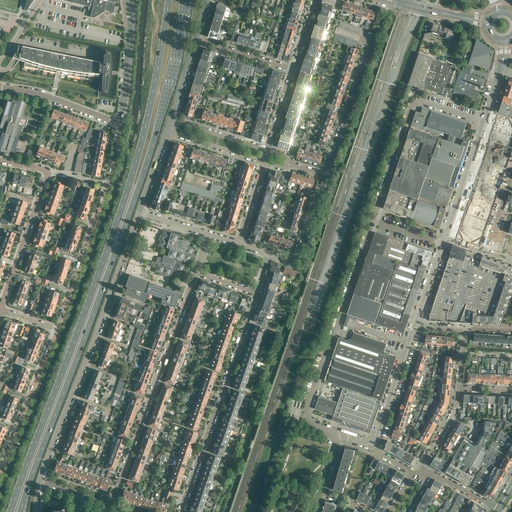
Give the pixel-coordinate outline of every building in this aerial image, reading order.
[(26,0),(24,10),(26,11),(33,0),(26,0)] [(60,0),(89,7),(91,10),(92,10),(90,17),(94,18),(104,12),(104,11),(113,13),(115,4),(114,4),(114,2),(115,2),(115,0),(60,0)] [(295,1),(294,7),(302,10),(303,9),(304,7),(303,7),(304,4),(295,1)] [(347,3),(344,2),(342,10),(345,11),(350,13),(353,5),(347,3)] [(321,8),(321,9),(333,12),(334,7),(328,6),(323,4),(322,6),(321,8)] [(353,5),(350,13),(356,15),(359,7),(353,5)] [(293,9),(292,13),(301,15),(302,13),(302,12),(302,10),(294,7),(291,6),(291,8),(293,9)] [(359,7),(356,15),(362,16),(364,8),(359,7)] [(216,13),(215,14),(224,16),(226,11),(217,8),(216,11),(215,11),(215,12),(216,13)] [(364,8),(362,16),(368,18),(370,10),(364,8)] [(320,14),(319,14),(331,18),(333,12),(321,9),(320,12),(319,14),(320,14)] [(370,10),(368,18),(372,20),(372,19),(374,19),(376,12),(370,10)] [(292,13),(290,18),(299,21),(300,21),(300,19),(300,18),(301,15),(292,13)] [(214,17),(213,20),(222,22),(224,16),(215,14),(214,15),(214,16),(214,17)] [(318,20),(329,23),(331,18),(319,14),(319,17),(318,17),(317,19),(318,20)] [(288,18),(286,23),(297,27),(297,26),(298,26),(298,25),(298,24),(299,21),(290,18),(288,18)] [(222,22),(213,20),(212,22),(213,23),(212,25),(225,30),(226,30),(226,27),(221,26),(222,22)] [(316,26),(327,29),(329,23),(318,20),(317,23),(316,23),(316,25),(316,26)] [(234,32),(233,38),(232,41),(234,42),(234,43),(236,43),(237,43),(238,43),(240,34),(237,33),(237,31),(239,23),(237,22),(237,24),(235,30),(234,32)] [(286,23),(284,29),(286,30),(295,32),(296,30),(297,30),(297,28),(297,27),(286,23)] [(425,34),(422,41),(432,39),(431,37),(433,32),(438,33),(439,31),(447,33),(445,38),(452,40),(453,36),(454,36),(456,31),(455,31),(455,30),(453,29),(454,29),(450,28),(449,28),(449,29),(434,23),(430,33),(425,34)] [(210,30),(210,31),(219,34),(221,34),(222,31),(225,31),(225,30),(212,25),(211,28),(210,28),(210,30)] [(314,31),(314,32),(325,35),(327,29),(316,26),(315,29),(314,29),(314,31)] [(240,34),(238,43),(238,44),(240,44),(241,44),(243,45),(247,31),(248,30),(245,29),(244,35),(240,34)] [(286,30),(285,35),(294,38),(294,36),(295,35),(295,34),(295,33),(295,32),(286,30)] [(209,34),(208,37),(217,40),(222,41),(222,39),(218,38),(219,34),(210,31),(209,31),(209,33),(209,34)] [(247,31),(243,45),(246,46),(248,47),(248,46),(249,47),(252,38),(248,36),(249,32),(247,31)] [(313,35),(312,37),(324,41),(325,35),(314,32),(313,33),(313,34),(313,35)] [(252,38),(249,47),(250,47),(250,48),(251,48),(252,48),(255,48),(259,35),(256,34),(255,37),(256,37),(256,39),(252,38)] [(259,34),(259,35),(255,48),(257,49),(258,50),(259,51),(260,50),(263,41),(260,40),(261,35),(259,34)] [(285,35),(283,41),(292,44),(293,41),(294,40),(293,39),(294,38),(285,35)] [(263,41),(260,50),(261,50),(261,51),(263,52),(264,51),(266,52),(268,45),(269,43),(271,37),(269,37),(267,42),(263,41)] [(311,41),(311,43),(319,46),(322,46),(324,41),(312,37),(312,38),(311,41)] [(453,93),(466,97),(468,98),(476,101),(479,94),(479,91),(475,90),(476,85),(481,87),(483,88),(484,87),(481,86),(484,79),(471,75),(471,74),(469,74),(472,66),(473,66),(474,65),(487,69),(491,57),(494,50),(479,41),(480,38),(472,37),(469,47),(466,55),(465,55),(464,57),(465,57),(464,61),(465,62),(462,72),(460,71),(455,85),(453,93)] [(277,46),(281,47),(290,50),(291,47),(292,45),(291,45),(292,44),(283,41),(282,45),(277,44),(277,46)] [(309,46),(309,49),(320,52),(322,46),(319,46),(311,43),(310,44),(309,44),(309,46)] [(14,51),(15,54),(12,58),(24,62),(23,66),(56,73),(55,75),(61,76),(62,74),(94,81),(94,77),(98,77),(98,75),(98,74),(102,75),(103,64),(99,63),(99,62),(65,55),(63,54),(63,55),(60,54),(47,52),(44,51),(37,50),(28,48),(27,48),(27,47),(24,46),(24,47),(18,46),(17,51),(14,51)] [(290,50),(281,47),(279,53),(288,55),(289,53),(290,53),(290,51),(290,50)] [(351,48),(349,53),(357,56),(359,50),(351,47),(351,48)] [(203,54),(212,57),(213,54),(215,54),(216,54),(217,52),(205,48),(204,51),(203,51),(203,53),(203,54)] [(308,52),(307,54),(318,58),(320,52),(309,49),(308,50),(307,52),(308,52)] [(110,52),(104,53),(103,64),(102,75),(101,92),(107,93),(106,94),(107,94),(108,90),(110,83),(111,75),(111,71),(111,62),(110,56),(110,51),(109,52),(110,52)] [(272,55),(272,57),(277,58),(286,61),(287,59),(288,58),(288,57),(288,56),(288,55),(279,53),(278,56),(276,55),(272,55)] [(349,53),(347,58),(355,61),(357,56),(349,53)] [(419,53),(409,84),(422,89),(423,87),(442,94),(441,95),(446,97),(456,66),(452,64),(451,66),(432,59),(433,58),(419,53)] [(202,57),(201,60),(210,63),(212,57),(203,54),(203,55),(202,55),(201,57),(202,57)] [(306,58),(305,60),(316,64),(318,58),(307,54),(307,55),(306,55),(305,58),(306,58)] [(342,63),(345,64),(353,67),(355,61),(347,58),(344,57),(342,63)] [(226,58),(223,67),(229,69),(232,60),(231,59),(230,59),(229,59),(226,58)] [(200,65),(199,66),(208,68),(210,63),(201,60),(200,62),(199,63),(199,64),(200,65)] [(232,60),(229,69),(235,71),(238,62),(235,61),(235,60),(233,60),(232,60)] [(304,63),(303,66),(315,69),(316,64),(305,60),(305,61),(304,61),(304,63)] [(238,62),(235,71),(241,73),(243,64),(243,63),(241,62),(240,63),(238,62)] [(243,64),(241,73),(239,77),(241,78),(242,73),(246,74),(249,66),(248,65),(247,64),(246,65),(243,64)] [(345,64),(343,70),(351,73),(353,67),(345,64)] [(249,66),(246,74),(252,76),(254,70),(255,68),(252,67),(252,66),(250,65),(250,66),(249,66)] [(255,71),(260,72),(265,74),(267,68),(264,67),(262,67),(257,65),(255,71)] [(198,69),(198,72),(206,74),(212,76),(213,73),(207,72),(208,68),(199,66),(198,67),(198,68),(198,69)] [(303,69),(302,71),(313,75),(315,69),(303,66),(303,67),(302,67),(302,68),(303,69)] [(271,71),(270,75),(281,79),(281,78),(282,78),(282,76),(282,75),(283,73),(272,69),(271,71)] [(339,72),(338,75),(349,78),(351,73),(343,70),(342,73),(339,72)] [(300,77),(311,81),(313,75),(302,71),(301,74),(300,74),(299,76),(300,77)] [(197,75),(196,77),(210,82),(211,79),(205,77),(206,74),(198,72),(197,72),(196,72),(196,74),(197,75)] [(270,75),(268,81),(279,84),(280,81),(281,79),(270,75)] [(338,75),(336,80),(347,84),(349,78),(338,75)] [(194,82),(194,83),(203,86),(204,82),(209,84),(210,82),(196,77),(195,80),(194,80),(194,82)] [(298,83),(309,86),(311,81),(300,77),(299,80),(298,80),(298,82),(298,83)] [(268,81),(266,87),(277,90),(278,89),(279,88),(278,87),(279,84),(268,81)] [(334,86),(345,90),(347,84),(339,81),(338,84),(335,83),(334,86)] [(193,86),(191,92),(200,94),(201,94),(202,94),(204,86),(203,86),(194,83),(194,84),(193,84),(193,86)] [(296,88),(296,89),(307,92),(309,86),(298,83),(297,85),(296,88)] [(334,86),(332,91),(343,95),(345,90),(334,86)] [(266,87),(264,92),(275,96),(275,95),(276,95),(277,93),(276,93),(277,90),(266,87)] [(295,94),(294,94),(306,98),(307,92),(296,89),(295,91),(295,92),(294,93),(295,94)] [(190,97),(190,98),(199,100),(201,94),(200,94),(191,92),(191,91),(189,97),(190,97)] [(332,91),(331,94),(330,97),(333,98),(341,101),(343,95),(332,91)] [(264,92),(263,98),(273,102),(274,101),(275,99),(274,98),(275,96),(264,92)] [(293,100),(304,104),(306,98),(294,94),(294,97),(293,97),(292,99),(293,100)] [(229,95),(228,98),(227,100),(244,104),(244,102),(245,99),(235,96),(235,97),(229,95)] [(511,98),(504,96),(502,103),(508,105),(510,106),(511,106),(511,105),(511,98)] [(188,103),(197,106),(199,100),(190,98),(189,100),(188,100),(187,102),(188,103)] [(263,98),(261,104),(272,107),(273,107),(273,105),(273,104),(273,102),(263,98)] [(328,103),(327,106),(335,108),(336,106),(339,107),(341,101),(333,98),(331,104),(328,103)] [(14,153),(20,134),(21,130),(22,131),(23,127),(25,127),(27,120),(20,117),(25,102),(18,100),(17,101),(12,99),(11,102),(8,101),(1,124),(0,123),(0,136),(1,136),(0,139),(0,152),(4,153),(3,155),(8,156),(9,154),(10,151),(14,153)] [(291,106),(302,109),(304,104),(293,100),(292,103),(291,103),(291,105),(291,106)] [(186,108),(186,109),(195,112),(196,112),(197,106),(188,103),(187,105),(186,105),(186,108)] [(502,103),(499,113),(500,113),(507,115),(511,117),(511,105),(511,106),(510,106),(508,105),(502,103)] [(261,104),(259,110),(270,113),(271,111),(272,110),(272,109),(272,108),(272,107),(261,104)] [(289,111),(300,115),(302,109),(291,106),(290,109),(289,109),(289,111)] [(335,108),(327,106),(326,108),(329,110),(327,115),(335,118),(337,112),(334,111),(335,108)] [(416,111),(411,125),(424,130),(439,135),(440,132),(450,135),(447,141),(453,143),(462,146),(464,140),(464,138),(462,137),(461,137),(466,123),(432,112),(431,111),(423,108),(421,113),(416,111)] [(195,112),(186,109),(184,115),(189,116),(189,117),(192,118),(193,116),(195,112)] [(50,119),(51,118),(57,120),(60,112),(54,110),(52,113),(50,112),(47,118),(50,119)] [(202,119),(213,123),(216,114),(213,113),(213,112),(208,110),(208,111),(205,110),(202,119)] [(259,110),(257,115),(268,119),(269,116),(269,117),(270,114),(270,113),(259,110)] [(287,117),(298,121),(300,121),(300,119),(299,119),(300,115),(289,111),(289,112),(288,113),(287,114),(288,115),(287,117)] [(60,112),(57,120),(62,123),(66,114),(60,112)] [(461,223),(456,239),(464,241),(462,248),(465,250),(468,243),(480,247),(485,231),(487,226),(487,225),(488,224),(511,152),(511,117),(507,115),(500,113),(499,113),(489,141),(490,141),(469,201),(461,223)] [(66,114),(62,123),(68,125),(71,116),(66,114)] [(216,114),(213,123),(224,126),(227,117),(224,116),(224,115),(219,114),(219,115),(216,114)] [(227,117),(224,126),(235,130),(238,119),(239,117),(231,114),(230,118),(227,117)] [(257,115),(255,121),(266,125),(267,122),(268,122),(269,120),(268,120),(268,119),(257,115)] [(327,115),(325,121),(333,123),(335,118),(327,115)] [(71,116),(68,125),(74,127),(77,119),(71,116)] [(286,121),(285,123),(297,127),(298,121),(287,117),(287,118),(286,119),(286,120),(286,121)] [(77,119),(74,127),(80,129),(83,121),(77,119)] [(238,119),(235,130),(241,132),(242,130),(243,127),(244,127),(245,124),(246,122),(238,119)] [(83,121),(80,129),(86,131),(89,123),(83,121)] [(255,121),(254,127),(265,130),(265,128),(266,128),(267,126),(266,125),(255,121)] [(325,121),(323,127),(331,129),(333,123),(325,121)] [(284,126),(284,129),(295,132),(297,127),(285,123),(285,124),(284,124),(284,126)] [(254,127),(252,132),(263,136),(264,134),(265,131),(264,131),(265,130),(254,127)] [(323,127),(322,132),(329,135),(331,129),(323,127)] [(410,128),(407,138),(435,147),(438,137),(414,129),(410,128)] [(283,132),(282,134),(293,138),(295,132),(284,129),(283,130),(282,132),(283,132)] [(251,137),(250,138),(261,142),(262,140),(263,139),(263,138),(263,137),(263,136),(252,132),(250,137),(251,137)] [(322,132),(320,138),(327,141),(329,135),(322,132)] [(281,138),(280,140),(291,144),(293,138),(282,134),(282,135),(281,135),(281,138)] [(327,141),(320,138),(318,144),(320,144),(325,146),(327,141)] [(404,147),(401,157),(426,165),(428,166),(435,147),(407,138),(404,147)] [(429,166),(425,177),(448,185),(449,185),(454,187),(460,167),(466,147),(467,148),(470,140),(464,138),(464,140),(462,146),(453,143),(447,141),(444,139),(439,138),(432,158),(429,166)] [(279,144),(278,147),(289,151),(291,144),(280,140),(280,141),(279,141),(279,143),(279,144)] [(173,148),(172,149),(182,153),(184,148),(183,147),(183,148),(182,148),(183,146),(180,145),(181,144),(178,143),(177,144),(175,143),(174,146),(173,146),(173,148)] [(30,146),(26,157),(30,159),(34,147),(30,146)] [(40,146),(37,155),(43,157),(46,148),(40,146)] [(46,148),(43,157),(48,160),(52,151),(46,148)] [(299,148),(297,156),(303,158),(305,150),(299,148)] [(306,148),(305,150),(303,158),(309,160),(311,152),(308,151),(309,149),(306,148)] [(171,154),(170,155),(180,158),(182,153),(172,149),(172,151),(171,151),(170,154),(171,154)] [(192,149),(190,157),(195,159),(195,160),(201,162),(202,161),(207,163),(210,155),(206,153),(205,154),(204,154),(204,152),(199,151),(192,149)] [(311,152),(309,160),(314,162),(317,151),(315,150),(314,153),(311,152)] [(52,151),(48,160),(54,162),(57,153),(52,151)] [(317,151),(314,162),(320,164),(322,156),(319,155),(320,152),(317,151)] [(57,153),(54,162),(60,164),(61,162),(64,163),(66,156),(60,154),(57,152),(57,153)] [(169,160),(168,161),(178,164),(180,158),(170,155),(170,157),(169,157),(168,160),(169,160)] [(210,155),(207,163),(212,164),(212,165),(219,167),(219,166),(224,168),(227,160),(223,159),(221,159),(222,158),(215,156),(215,157),(213,156),(210,155)] [(399,162),(397,167),(405,170),(404,173),(404,174),(424,180),(425,180),(425,177),(429,166),(428,166),(426,165),(401,157),(399,162)] [(167,166),(166,167),(176,170),(177,170),(178,170),(180,164),(178,164),(168,161),(168,163),(167,163),(166,165),(167,166)] [(239,164),(238,166),(243,168),(252,171),(253,168),(254,168),(254,166),(254,165),(245,162),(244,164),(244,165),(239,164)] [(238,166),(234,165),(233,167),(240,169),(239,173),(250,176),(251,176),(252,173),(251,173),(252,171),(243,168),(238,166)] [(165,171),(165,172),(174,175),(175,172),(177,172),(177,170),(176,170),(166,167),(166,169),(165,168),(164,171),(165,171)] [(397,167),(394,176),(423,185),(424,180),(404,174),(404,173),(405,170),(397,167)] [(270,170),(269,175),(279,178),(280,176),(278,175),(279,173),(270,170)] [(163,177),(163,178),(172,181),(174,182),(176,176),(174,175),(165,172),(164,174),(163,174),(162,177),(163,177)] [(250,176),(239,173),(238,177),(240,178),(239,180),(248,182),(249,180),(250,180),(250,177),(250,176)] [(291,173),(289,181),(288,185),(294,187),(294,184),(295,184),(297,175),(291,173)] [(11,182),(12,183),(12,184),(16,184),(16,187),(17,188),(18,188),(19,185),(21,176),(14,175),(14,177),(12,177),(11,182)] [(269,175),(267,180),(277,183),(279,178),(269,175)] [(297,175),(295,184),(297,185),(297,184),(300,185),(303,177),(297,175)] [(394,176),(390,190),(399,193),(418,200),(419,197),(423,185),(394,176)] [(26,177),(25,186),(30,187),(30,186),(31,186),(32,181),(33,182),(33,179),(33,178),(26,177)] [(303,177),(300,185),(300,187),(305,189),(306,187),(308,179),(303,177)] [(163,178),(161,184),(170,187),(170,186),(172,181),(163,178)] [(308,179),(306,187),(307,188),(307,187),(308,188),(308,187),(311,188),(314,180),(308,179)] [(239,180),(238,185),(246,188),(246,187),(247,187),(248,185),(247,185),(248,182),(239,180)] [(268,181),(266,185),(276,188),(277,183),(267,180),(268,181)] [(419,197),(418,200),(422,201),(440,207),(445,209),(446,206),(447,206),(453,190),(447,188),(445,187),(440,185),(425,180),(424,180),(423,185),(419,197)] [(54,185),(53,188),(62,192),(63,188),(64,189),(65,187),(65,186),(60,184),(61,183),(56,181),(56,183),(55,183),(54,185)] [(85,188),(84,191),(83,193),(92,196),(94,190),(94,189),(91,188),(90,189),(91,184),(82,183),(81,187),(85,188)] [(210,191),(216,193),(217,191),(218,187),(218,186),(212,184),(210,191)] [(238,185),(236,191),(244,194),(245,191),(246,191),(247,189),(246,188),(238,185)] [(52,192),(51,194),(60,197),(62,192),(53,188),(51,191),(52,192)] [(230,195),(234,196),(243,199),(244,199),(244,197),(244,196),(244,194),(236,191),(232,190),(230,195)] [(388,193),(383,209),(393,212),(411,218),(412,218),(414,211),(418,200),(399,193),(390,190),(389,190),(390,190),(389,194),(388,193)] [(80,194),(83,195),(82,199),(91,202),(92,201),(93,200),(92,199),(93,196),(92,196),(83,193),(80,192),(81,192),(80,194)] [(50,196),(48,200),(58,203),(60,197),(51,194),(51,196),(50,196)] [(296,201),(297,201),(305,204),(307,198),(306,197),(302,196),(300,196),(299,195),(298,198),(297,198),(296,201)] [(234,196),(232,202),(241,205),(242,203),(242,202),(243,201),(242,200),(243,199),(234,196)] [(168,197),(167,199),(164,210),(169,211),(172,202),(174,198),(168,197)] [(18,200),(16,205),(25,208),(27,202),(19,199),(18,200)] [(82,199),(80,204),(89,208),(90,205),(91,205),(91,203),(91,202),(82,199)] [(47,205),(56,208),(58,203),(48,200),(47,203),(48,203),(47,205)] [(183,205),(180,214),(185,216),(188,207),(190,200),(188,200),(186,206),(183,205)] [(262,200),(260,205),(270,208),(271,203),(262,200)] [(414,211),(412,218),(434,226),(440,228),(446,209),(445,209),(440,207),(422,201),(418,200),(414,211)] [(294,206),(296,207),(303,209),(305,204),(297,201),(296,204),(295,203),(294,206)] [(172,202),(169,211),(172,212),(175,213),(178,203),(172,202)] [(230,208),(239,211),(239,210),(240,210),(241,208),(240,208),(241,205),(232,202),(230,208)] [(178,203),(175,213),(180,214),(183,205),(178,203)] [(78,210),(77,210),(87,213),(87,214),(88,211),(89,211),(89,209),(89,208),(80,204),(78,210)] [(16,205),(14,210),(23,213),(25,208),(16,205)] [(56,208),(47,205),(46,205),(45,209),(46,209),(45,213),(49,214),(49,213),(57,215),(58,211),(55,210),(56,208)] [(188,207),(185,216),(191,218),(194,209),(188,207)] [(226,213),(229,214),(237,216),(238,214),(239,214),(239,212),(239,211),(230,208),(228,207),(227,211),(226,213)] [(293,212),(294,212),(301,215),(303,209),(296,207),(294,210),(292,210),(292,212),(293,212)] [(194,209),(191,218),(196,220),(199,210),(194,209)] [(14,210),(12,216),(21,219),(23,213),(14,210)] [(77,210),(76,214),(76,216),(80,218),(80,219),(83,220),(84,219),(85,217),(86,217),(87,213),(77,210)] [(199,210),(196,220),(202,221),(205,212),(199,210)] [(291,218),(292,218),(300,220),(301,215),(294,212),(293,212),(291,211),(290,217),(291,218)] [(205,212),(202,221),(204,222),(204,223),(207,224),(210,214),(205,212)] [(210,214),(207,224),(212,225),(216,216),(210,214)] [(229,214),(227,219),(235,222),(236,222),(237,220),(236,219),(237,216),(229,214)] [(19,225),(21,219),(12,216),(9,215),(7,221),(1,219),(0,222),(8,226),(9,222),(10,222),(11,222),(11,223),(14,224),(19,225)] [(289,223),(290,224),(298,226),(300,220),(292,218),(291,222),(290,222),(289,223)] [(39,226),(40,226),(49,230),(50,226),(51,227),(53,227),(54,225),(52,224),(46,222),(47,221),(42,219),(41,222),(40,222),(39,226)] [(221,221),(220,223),(221,224),(225,225),(234,228),(234,226),(235,225),(236,224),(235,223),(235,222),(227,219),(226,222),(221,221)] [(220,223),(219,223),(218,223),(218,225),(224,227),(223,231),(232,234),(232,233),(233,233),(233,231),(233,230),(234,228),(225,225),(221,224),(220,223)] [(290,224),(289,229),(289,230),(296,232),(298,226),(290,224)] [(487,225),(485,231),(501,236),(503,229),(488,224),(487,225)] [(70,227),(71,228),(70,231),(80,234),(81,230),(80,230),(81,228),(79,228),(80,227),(77,226),(77,227),(71,225),(70,226),(70,227)] [(39,228),(37,232),(47,235),(49,230),(40,226),(39,229),(39,228)] [(252,229),(250,234),(263,238),(263,237),(261,236),(262,232),(252,229)] [(6,233),(5,236),(13,239),(14,239),(15,236),(14,236),(15,233),(5,230),(4,232),(6,233)] [(70,232),(68,237),(78,240),(79,239),(80,238),(79,237),(80,234),(70,231),(70,232)] [(151,265),(151,266),(151,267),(152,267),(156,268),(154,272),(158,273),(158,274),(158,275),(159,275),(163,276),(163,277),(164,277),(165,276),(166,276),(166,275),(170,277),(172,277),(180,280),(181,276),(182,276),(183,276),(183,275),(185,271),(185,270),(184,269),(183,269),(185,265),(181,264),(182,261),(189,263),(190,259),(191,259),(192,259),(192,258),(193,258),(194,254),(194,253),(193,252),(194,248),(188,246),(189,243),(189,242),(189,241),(188,241),(188,240),(184,239),(183,239),(182,240),(182,241),(177,239),(178,235),(177,235),(163,231),(162,234),(161,234),(161,235),(160,235),(160,236),(159,239),(158,240),(158,241),(159,241),(159,242),(160,242),(159,246),(169,249),(167,256),(164,255),(163,258),(159,257),(158,257),(157,257),(157,258),(156,260),(159,261),(159,263),(156,262),(154,262),(154,261),(153,261),(153,262),(152,262),(151,263),(151,264),(151,265)] [(37,235),(36,238),(45,241),(47,235),(37,232),(36,235),(37,235)] [(375,233),(369,251),(376,254),(383,256),(396,261),(398,261),(419,269),(420,269),(425,271),(432,252),(375,233)] [(270,234),(268,242),(274,244),(276,236),(276,235),(274,234),(274,235),(270,234)] [(5,239),(4,242),(11,245),(12,245),(13,242),(12,242),(13,239),(5,236),(4,239),(5,239)] [(276,236),(274,244),(279,246),(282,238),(282,237),(280,236),(279,237),(276,236)] [(45,241),(36,238),(35,237),(34,241),(35,242),(33,245),(38,247),(38,245),(44,247),(44,246),(45,244),(44,244),(45,241)] [(66,242),(76,246),(77,244),(78,243),(78,241),(78,240),(68,237),(66,242)] [(288,239),(287,240),(285,247),(291,249),(293,242),(289,240),(290,239),(288,239)] [(2,248),(9,250),(10,251),(11,248),(10,247),(11,245),(4,242),(3,242),(2,244),(3,245),(2,248)] [(65,242),(64,246),(63,248),(69,250),(69,251),(71,252),(71,251),(73,251),(74,250),(76,246),(66,242),(66,243),(65,242)] [(459,247),(453,245),(452,249),(431,311),(431,315),(430,321),(501,328),(511,292),(511,265),(506,263),(459,247)] [(0,253),(2,255),(2,256),(7,258),(7,256),(8,256),(9,253),(8,253),(9,250),(2,248),(1,247),(1,248),(0,247),(0,253)] [(29,256),(28,259),(29,259),(37,262),(38,259),(41,260),(42,256),(47,258),(48,255),(37,251),(35,255),(31,253),(30,256),(29,256)] [(357,288),(356,287),(347,314),(375,323),(382,303),(379,302),(394,260),(369,251),(364,264),(365,264),(360,279),(360,278),(359,280),(360,280),(357,288)] [(56,262),(59,263),(68,267),(70,263),(69,263),(70,261),(68,260),(68,259),(66,258),(66,259),(58,257),(56,262)] [(26,264),(27,265),(35,267),(36,264),(36,265),(37,262),(29,259),(28,262),(27,262),(26,264)] [(398,261),(395,270),(416,278),(422,280),(425,271),(420,269),(419,269),(398,261)] [(57,269),(67,273),(67,272),(68,272),(68,270),(68,269),(69,267),(68,267),(59,263),(58,264),(57,269)] [(35,267),(27,265),(26,267),(25,267),(24,270),(25,270),(24,271),(32,273),(32,272),(33,272),(34,270),(35,268),(35,267)] [(269,271),(271,272),(280,274),(282,275),(283,273),(279,272),(280,268),(271,265),(269,271)] [(55,275),(64,278),(65,278),(65,276),(66,276),(67,274),(66,273),(67,273),(57,269),(55,275)] [(395,270),(391,280),(419,289),(422,280),(416,278),(395,270)] [(271,272),(269,277),(281,281),(282,281),(284,276),(280,274),(271,272)] [(54,275),(52,279),(52,280),(58,282),(57,283),(59,284),(60,283),(62,284),(62,282),(63,282),(64,278),(55,275),(54,275)] [(149,282),(129,275),(125,287),(127,287),(125,295),(146,302),(148,294),(162,299),(160,303),(174,308),(179,293),(169,289),(172,277),(170,277),(166,288),(149,282)] [(281,281),(269,277),(267,282),(277,286),(279,286),(280,284),(281,281)] [(21,279),(20,285),(28,288),(29,289),(33,290),(34,287),(31,286),(28,286),(29,283),(29,282),(21,279)] [(194,293),(196,293),(195,296),(196,297),(200,298),(201,296),(201,295),(202,294),(202,292),(206,282),(201,280),(197,290),(196,289),(194,293)] [(391,280),(388,288),(416,298),(419,289),(391,280)] [(206,282),(202,292),(208,294),(211,285),(210,284),(206,283),(207,282),(206,282)] [(267,282),(266,288),(275,291),(277,286),(267,282)] [(20,285),(18,291),(26,294),(28,288),(20,285)] [(211,285),(208,294),(207,296),(213,298),(214,295),(217,286),(213,285),(211,285)] [(214,298),(217,299),(218,297),(221,298),(225,288),(218,286),(215,295),(214,298)] [(225,288),(221,298),(226,300),(227,299),(228,299),(231,290),(225,288)] [(266,288),(264,293),(273,297),(275,291),(266,288)] [(388,288),(382,306),(410,315),(416,298),(388,288)] [(45,295),(47,296),(57,299),(57,297),(58,296),(59,294),(58,294),(59,293),(58,293),(59,292),(55,291),(55,292),(50,290),(47,289),(45,295)] [(17,291),(15,296),(26,300),(28,294),(26,294),(18,291),(17,291)] [(233,305),(234,303),(237,294),(235,293),(236,293),(232,292),(228,301),(228,303),(233,305)] [(264,293),(262,299),(271,302),(273,297),(264,293)] [(234,303),(239,305),(243,294),(242,295),(239,294),(237,294),(234,303)] [(237,311),(242,313),(244,308),(246,308),(247,307),(245,306),(249,296),(243,294),(239,305),(238,308),(237,311)] [(24,299),(15,296),(13,304),(17,305),(17,304),(21,305),(22,304),(24,299)] [(57,299),(47,296),(45,301),(55,305),(56,303),(57,302),(58,300),(57,299)] [(194,302),(203,305),(205,300),(200,298),(196,297),(195,299),(194,299),(194,301),(194,302)] [(121,298),(119,304),(128,307),(131,308),(133,309),(140,312),(142,312),(145,313),(149,314),(151,308),(152,306),(149,305),(148,307),(145,307),(143,310),(141,309),(142,306),(142,305),(136,303),(130,301),(123,299),(121,298)] [(262,299),(260,304),(269,308),(271,302),(262,299)] [(45,301),(43,307),(53,310),(53,311),(53,310),(54,310),(55,308),(54,307),(55,305),(45,301)] [(201,310),(203,305),(194,302),(193,305),(192,305),(192,306),(192,307),(201,310)] [(119,304),(117,310),(126,313),(131,315),(138,317),(140,313),(140,312),(133,309),(131,308),(128,307),(119,304)] [(260,304),(258,309),(267,313),(271,314),(272,309),(269,308),(260,304)] [(160,308),(159,311),(162,312),(172,315),(173,313),(174,311),(174,310),(165,307),(165,306),(165,307),(164,307),(163,310),(160,308)] [(382,306),(376,324),(404,333),(410,315),(382,306)] [(42,311),(42,313),(47,315),(47,316),(50,317),(50,316),(51,316),(52,313),(53,310),(43,307),(42,311)] [(190,312),(199,316),(201,310),(192,307),(191,310),(190,310),(190,311),(190,312)] [(258,309),(256,315),(264,318),(265,319),(267,315),(270,316),(271,314),(267,313),(258,309)] [(117,310),(115,316),(124,319),(133,323),(132,326),(138,328),(143,330),(145,325),(137,322),(138,317),(131,315),(117,310)] [(229,312),(227,316),(237,320),(239,314),(232,312),(229,311),(229,312)] [(172,315),(162,312),(162,314),(161,317),(170,320),(171,320),(172,317),(171,317),(172,315)] [(188,317),(188,318),(197,321),(199,316),(190,312),(189,315),(188,316),(188,317)] [(264,318),(255,314),(253,320),(259,322),(258,324),(264,326),(266,321),(267,319),(265,319),(264,318)] [(227,316),(225,321),(234,325),(234,324),(235,325),(237,320),(227,316)] [(161,317),(159,322),(168,325),(169,323),(170,321),(170,320),(161,317)] [(187,320),(186,323),(195,326),(197,321),(188,318),(187,318),(187,320)] [(113,320),(111,325),(120,328),(121,324),(122,322),(113,320)] [(6,322),(4,328),(13,331),(15,325),(10,323),(11,322),(7,321),(7,322),(6,322)] [(225,321),(223,327),(232,330),(233,329),(233,330),(234,327),(234,326),(234,325),(225,321)] [(159,322),(157,327),(166,331),(166,330),(167,330),(168,328),(167,328),(168,325),(159,322)] [(185,325),(184,328),(193,331),(195,326),(186,323),(185,323),(185,325)] [(111,325),(109,331),(117,334),(119,335),(121,329),(119,329),(120,328),(111,325)] [(254,328),(253,330),(263,334),(264,330),(264,328),(255,325),(255,326),(254,325),(253,328),(254,328)] [(35,332),(33,336),(42,340),(44,334),(38,332),(39,329),(33,326),(32,329),(35,331),(35,332)] [(157,327),(155,332),(164,336),(165,333),(166,333),(167,331),(166,331),(157,327)] [(223,327),(222,332),(231,335),(233,332),(232,331),(232,330),(223,327)] [(13,331),(4,328),(2,334),(11,337),(13,331)] [(183,331),(182,333),(191,336),(193,331),(184,328),(183,329),(183,330),(183,331)] [(251,335),(261,339),(263,334),(253,330),(252,330),(252,332),(251,332),(250,334),(251,335)] [(109,331),(107,337),(118,341),(120,335),(119,335),(117,334),(109,331)] [(154,334),(153,338),(162,341),(163,340),(164,338),(163,338),(164,336),(155,332),(151,331),(150,333),(154,334)] [(222,332),(220,337),(229,340),(230,338),(231,335),(222,332)] [(339,338),(332,358),(378,374),(378,373),(380,374),(389,377),(396,357),(383,353),(387,343),(354,332),(351,342),(339,338)] [(181,336),(181,338),(189,341),(189,340),(190,340),(191,336),(182,333),(182,334),(181,335),(181,336)] [(11,337),(2,334),(0,339),(9,342),(11,337)] [(250,340),(250,341),(259,344),(261,339),(251,335),(251,336),(251,338),(250,338),(249,340),(250,340)] [(26,340),(31,342),(40,346),(42,340),(33,336),(32,339),(30,339),(30,340),(27,338),(26,340)] [(220,337),(218,342),(227,345),(228,345),(229,342),(228,342),(229,340),(220,337)] [(148,341),(151,343),(160,346),(161,344),(162,344),(163,342),(162,341),(153,338),(152,340),(149,339),(148,341)] [(9,342),(0,339),(0,340),(0,347),(2,348),(2,347),(7,349),(8,346),(10,346),(11,343),(9,342)] [(178,345),(187,349),(188,345),(193,347),(194,345),(180,340),(179,343),(178,342),(177,345),(178,345)] [(107,341),(104,347),(113,350),(115,344),(107,341)] [(248,346),(257,349),(259,344),(250,341),(249,343),(248,343),(247,345),(248,346)] [(31,342),(28,347),(37,351),(40,346),(31,342)] [(218,342),(216,347),(226,351),(227,347),(226,347),(227,345),(218,342)] [(151,343),(149,348),(150,348),(159,351),(160,349),(160,348),(160,346),(151,343)] [(176,350),(185,354),(187,349),(178,345),(177,348),(176,348),(176,350)] [(246,351),(256,354),(257,349),(248,346),(247,348),(246,348),(246,350),(246,351)] [(28,347),(26,353),(35,357),(37,351),(28,347)] [(102,352),(110,355),(115,357),(116,355),(111,353),(113,350),(104,347),(102,352)] [(216,347),(215,352),(224,356),(224,354),(225,354),(226,351),(216,347)] [(148,350),(146,355),(156,359),(156,358),(157,358),(157,356),(158,353),(149,350),(148,350)] [(174,355),(174,356),(183,359),(185,354),(176,350),(175,353),(174,353),(174,355)] [(244,356),(254,360),(256,354),(246,351),(245,353),(244,353),(244,355),(244,356)] [(102,352),(100,358),(108,361),(113,363),(114,361),(109,359),(110,355),(102,352)] [(420,352),(419,357),(427,360),(428,356),(428,354),(420,352)] [(24,359),(33,362),(35,357),(26,353),(24,357),(24,359)] [(146,355),(145,360),(154,364),(154,363),(155,363),(155,362),(155,361),(156,359),(146,355)] [(172,360),(172,361),(181,364),(183,359),(174,356),(173,358),(172,360)] [(243,359),(242,362),(252,365),(254,360),(244,356),(244,357),(243,357),(243,359)] [(213,357),(211,363),(221,366),(223,361),(222,360),(213,357)] [(20,369),(19,371),(28,375),(30,369),(21,366),(23,362),(13,358),(12,362),(17,364),(16,367),(20,369)] [(108,361),(100,358),(98,363),(100,364),(99,366),(105,368),(106,367),(108,361)] [(325,381),(323,385),(331,387),(342,390),(343,387),(359,392),(379,399),(381,400),(384,392),(389,377),(380,374),(378,373),(378,374),(332,358),(324,381),(325,381)] [(143,363),(143,365),(152,369),(152,368),(153,368),(153,367),(153,366),(154,364),(145,360),(142,359),(141,361),(143,361),(142,363),(143,363)] [(171,364),(170,366),(179,369),(181,364),(172,361),(172,362),(171,362),(170,364),(171,364)] [(242,365),(241,367),(250,370),(252,365),(242,362),(241,362),(241,364),(242,365)] [(417,362),(415,368),(423,370),(428,372),(429,370),(424,369),(425,365),(417,362)] [(211,363),(209,367),(210,367),(210,368),(219,371),(221,366),(211,363)] [(142,368),(141,371),(150,374),(151,373),(152,372),(151,371),(152,369),(143,365),(140,364),(139,366),(142,368)] [(169,369),(168,371),(177,374),(179,369),(170,366),(170,367),(169,367),(169,369)] [(240,370),(239,372),(248,375),(250,370),(241,367),(240,367),(239,369),(240,370)] [(95,370),(93,376),(100,378),(102,380),(105,374),(102,373),(95,370)] [(203,374),(206,375),(215,378),(216,376),(216,375),(216,373),(208,370),(207,371),(206,373),(203,372),(203,374)] [(19,371),(17,377),(26,381),(28,375),(19,371)] [(136,375),(139,376),(148,379),(149,377),(150,377),(150,375),(150,374),(141,371),(139,374),(136,373),(136,375)] [(167,374),(166,376),(175,380),(177,374),(168,371),(168,372),(167,374)] [(236,377),(247,380),(248,375),(239,372),(238,373),(237,374),(238,375),(237,377),(236,377)] [(413,373),(411,378),(421,381),(423,376),(421,376),(413,373)] [(204,380),(213,383),(213,384),(214,381),(214,380),(215,378),(206,375),(204,380)] [(93,376),(90,381),(98,384),(100,378),(93,376)] [(133,377),(132,379),(137,381),(146,384),(147,382),(148,382),(148,380),(148,379),(139,376),(138,379),(133,377)] [(165,379),(164,382),(173,385),(173,384),(174,384),(175,380),(166,376),(166,377),(165,379)] [(17,377),(14,383),(23,386),(26,381),(17,377)] [(235,382),(235,383),(245,386),(247,380),(236,377),(235,380),(235,382)] [(411,381),(410,383),(418,386),(419,381),(411,378),(410,381),(411,381)] [(204,380),(202,385),(212,389),(213,385),(212,385),(213,383),(204,380)] [(90,381),(88,387),(95,390),(98,384),(90,381)] [(134,386),(135,386),(144,389),(145,387),(146,387),(146,385),(146,384),(137,381),(136,384),(135,384),(133,383),(132,385),(134,386)] [(23,386),(14,383),(13,387),(12,388),(21,392),(23,386)] [(234,387),(233,388),(243,391),(243,389),(245,386),(235,383),(235,384),(234,384),(233,387),(234,387)] [(162,388),(162,389),(171,392),(172,388),(172,387),(164,384),(163,386),(162,386),(161,388),(162,388)] [(202,385),(200,391),(209,394),(210,392),(212,389),(202,385)] [(134,392),(134,391),(136,392),(142,395),(143,392),(144,392),(145,391),(144,390),(144,389),(135,386),(133,391),(134,392)] [(88,387),(86,392),(93,395),(95,390),(88,387)] [(319,396),(315,409),(334,415),(333,417),(332,420),(369,433),(371,430),(381,401),(379,400),(379,399),(359,392),(343,387),(342,390),(338,403),(319,396)] [(160,393),(160,394),(169,397),(171,392),(162,389),(161,391),(160,391),(160,393)] [(406,394),(414,396),(416,397),(418,392),(416,391),(408,389),(406,394)] [(232,395),(231,396),(242,399),(243,394),(243,393),(234,390),(234,391),(233,391),(232,393),(233,394),(232,395)] [(200,391),(198,396),(207,399),(208,397),(209,397),(210,394),(209,394),(200,391)] [(86,392),(84,398),(91,401),(91,399),(92,399),(93,395),(86,392)] [(133,393),(131,399),(140,402),(140,401),(141,401),(141,400),(141,399),(142,397),(133,393)] [(158,399),(167,403),(169,397),(160,394),(159,397),(159,396),(158,398),(158,399)] [(441,394),(440,401),(448,404),(449,403),(449,401),(449,400),(450,399),(449,398),(449,395),(441,394)] [(7,401),(8,401),(16,404),(18,399),(10,395),(9,395),(7,401)] [(198,396),(197,401),(206,404),(207,401),(206,401),(207,399),(198,396)] [(230,401),(240,404),(242,399),(231,396),(231,398),(230,397),(229,400),(230,400),(230,401)] [(131,399),(129,404),(138,407),(139,406),(139,405),(139,404),(140,402),(131,399)] [(156,404),(165,408),(167,403),(158,399),(157,402),(157,401),(156,404)] [(1,405),(5,407),(14,410),(16,404),(8,401),(7,401),(5,404),(1,403),(1,405)] [(83,401),(80,407),(90,411),(92,406),(92,405),(83,401)] [(197,401),(195,406),(204,409),(205,409),(206,406),(205,406),(206,404),(197,401)] [(229,406),(238,409),(240,404),(230,401),(230,403),(229,403),(228,405),(229,406)] [(440,401),(437,406),(445,411),(446,409),(447,409),(448,407),(447,406),(448,404),(440,401)] [(129,404),(127,409),(136,412),(137,411),(137,410),(137,409),(138,407),(129,404)] [(155,407),(154,409),(163,413),(165,408),(156,404),(156,405),(155,405),(155,407)] [(402,404),(400,409),(409,412),(411,407),(402,404)] [(0,410),(2,412),(3,412),(12,415),(14,410),(5,407),(5,406),(3,410),(2,409),(1,409),(0,408),(0,410)] [(195,406),(193,411),(203,415),(204,411),(203,411),(204,409),(195,406)] [(227,411),(236,415),(238,409),(229,406),(228,408),(227,408),(226,410),(227,411)] [(437,406),(434,411),(442,415),(443,415),(444,413),(445,411),(437,406)] [(80,411),(79,413),(89,417),(90,414),(89,413),(90,411),(80,407),(79,410),(80,411)] [(127,409),(125,414),(134,418),(134,417),(135,417),(136,415),(135,414),(136,412),(127,409)] [(153,412),(152,415),(161,418),(163,413),(154,409),(154,410),(153,410),(153,412)] [(400,412),(399,415),(407,417),(409,412),(400,409),(401,409),(400,412)] [(462,413),(463,410),(460,410),(458,419),(468,420),(468,418),(464,417),(464,413),(462,413)] [(186,415),(191,417),(200,420),(201,418),(202,418),(203,415),(193,411),(192,414),(187,412),(186,415)] [(225,416),(235,419),(236,415),(227,411),(226,413),(225,414),(225,415),(225,416)] [(434,411),(432,415),(440,420),(441,419),(441,418),(441,417),(442,415),(434,411)] [(0,418),(1,418),(9,421),(12,415),(3,412),(2,412),(0,418)] [(77,414),(76,418),(86,422),(87,419),(88,419),(89,417),(79,413),(78,414),(77,414)] [(125,414),(123,420),(132,423),(133,420),(134,420),(134,418),(125,414)] [(151,418),(150,420),(159,423),(161,418),(152,415),(151,417),(151,418)] [(399,415),(397,420),(405,422),(408,423),(409,418),(407,417),(399,415)] [(432,415),(429,420),(437,424),(438,424),(439,423),(438,422),(440,420),(432,415)] [(224,421),(223,422),(233,425),(235,419),(225,416),(224,419),(223,419),(223,420),(224,421)] [(191,417),(189,422),(198,425),(199,423),(200,423),(201,420),(200,420),(191,417)] [(76,418),(74,423),(84,427),(86,422),(76,418)] [(123,420),(121,425),(130,428),(131,425),(132,425),(133,424),(132,423),(123,420)] [(159,423),(150,420),(150,421),(150,420),(149,422),(149,423),(149,425),(157,428),(157,427),(158,427),(159,423)] [(429,420),(426,425),(434,429),(435,429),(436,428),(436,427),(437,424),(429,420)] [(457,421),(454,426),(463,431),(466,426),(457,421)] [(189,422),(188,425),(189,426),(188,427),(196,430),(197,428),(198,428),(199,425),(198,425),(189,422)] [(222,425),(222,427),(231,430),(233,425),(223,422),(222,422),(222,424),(222,425)] [(74,423),(71,429),(81,433),(84,427),(74,423)] [(121,425),(120,430),(128,433),(129,431),(130,430),(131,429),(130,428),(121,425)] [(404,428),(396,425),(394,430),(396,431),(401,433),(402,433),(404,428)] [(426,425),(424,430),(432,434),(433,432),(434,429),(426,425)] [(454,426),(452,431),(461,436),(463,431),(454,426)] [(146,432),(155,436),(156,431),(156,430),(148,427),(147,430),(146,429),(146,432)] [(220,430),(220,432),(229,435),(231,430),(222,427),(220,427),(220,429),(220,430)] [(187,432),(186,435),(196,438),(198,433),(184,428),(183,430),(187,432)] [(71,429),(69,434),(79,438),(81,433),(71,429)] [(120,430),(118,435),(126,438),(127,436),(128,435),(129,434),(128,433),(120,430)] [(424,430),(421,434),(429,439),(429,438),(430,438),(430,437),(430,436),(432,434),(424,430)] [(392,437),(392,438),(398,440),(399,440),(401,433),(396,431),(395,431),(395,432),(394,431),(392,437)] [(452,431),(449,436),(456,440),(458,436),(459,435),(452,431)] [(492,432),(481,431),(479,434),(488,439),(492,433),(492,432)] [(497,436),(508,442),(511,444),(511,438),(511,437),(508,436),(508,435),(506,437),(504,436),(505,434),(500,431),(497,436)] [(144,437),(153,441),(155,436),(146,432),(145,435),(144,435),(144,437)] [(219,435),(218,437),(227,440),(229,435),(220,432),(219,433),(218,434),(219,435)] [(69,438),(68,440),(78,444),(79,441),(78,441),(79,438),(69,434),(68,438),(69,438)] [(419,438),(419,439),(426,443),(427,443),(428,442),(428,441),(429,439),(421,434),(419,438)] [(488,439),(479,434),(477,439),(486,444),(488,439)] [(186,435),(184,440),(193,443),(194,443),(196,438),(186,435)] [(410,437),(407,443),(407,444),(415,445),(418,440),(410,435),(410,437)] [(449,436),(446,441),(453,445),(456,440),(449,436)] [(508,442),(497,436),(494,442),(498,444),(505,447),(506,445),(508,442)] [(117,437),(115,443),(124,446),(124,445),(125,445),(125,443),(126,439),(122,438),(122,439),(117,437)] [(142,442),(151,446),(153,441),(144,437),(143,440),(142,442)] [(217,440),(216,442),(226,446),(227,440),(218,437),(218,438),(217,438),(216,440),(217,440)] [(454,459),(446,472),(457,479),(477,444),(474,443),(465,438),(464,440),(462,443),(461,445),(453,459),(454,459)] [(486,444),(477,439),(474,443),(477,444),(484,449),(486,444)] [(66,441),(65,445),(75,449),(78,451),(81,445),(78,444),(68,440),(67,442),(66,441)] [(184,440),(182,445),(191,448),(192,448),(193,445),(192,445),(193,443),(184,440)] [(496,447),(498,444),(494,442),(493,441),(494,441),(493,440),(492,441),(491,443),(490,445),(491,446),(497,450),(498,448),(496,447)] [(393,443),(388,441),(386,445),(386,446),(384,449),(391,453),(395,446),(396,445),(396,444),(393,442),(393,443)] [(445,447),(444,449),(449,452),(451,453),(452,451),(451,450),(453,445),(446,441),(443,446),(445,447)] [(110,447),(113,448),(122,451),(122,450),(123,450),(123,448),(124,446),(115,443),(112,442),(110,447)] [(140,447),(140,448),(149,451),(151,446),(142,442),(141,445),(140,447)] [(214,445),(213,447),(224,451),(226,446),(216,442),(215,442),(215,443),(215,442),(214,445)] [(484,449),(477,444),(457,479),(469,485),(488,451),(484,449)] [(63,451),(66,452),(72,455),(75,449),(65,445),(62,451),(63,451)] [(182,445),(181,450),(190,454),(192,450),(191,450),(191,448),(182,445)] [(396,445),(395,446),(391,453),(396,456),(401,448),(402,447),(399,445),(398,447),(396,445)] [(487,453),(502,462),(511,466),(511,463),(511,458),(506,455),(504,454),(497,450),(491,446),(487,453)] [(213,452),(212,453),(222,456),(222,455),(224,451),(213,447),(214,448),(213,450),(212,452),(213,452)] [(342,462),(350,464),(352,459),(353,459),(353,456),(354,450),(346,447),(342,462)] [(113,448),(111,453),(120,456),(120,455),(121,455),(121,454),(121,453),(122,451),(113,448)] [(139,451),(138,453),(147,456),(149,451),(140,448),(139,448),(139,450),(139,451)] [(401,448),(396,456),(401,459),(406,451),(401,448)] [(181,450),(179,455),(188,459),(188,457),(189,457),(190,454),(181,450)] [(406,451),(401,459),(406,462),(410,454),(406,451)] [(111,453),(109,458),(118,461),(119,459),(120,459),(120,457),(120,456),(111,453)] [(137,456),(136,458),(145,461),(147,456),(138,453),(137,453),(137,456)] [(483,460),(498,469),(506,473),(507,473),(508,470),(510,467),(511,466),(502,462),(487,453),(483,460)] [(208,459),(208,460),(218,463),(219,458),(219,457),(210,454),(210,455),(209,455),(209,457),(209,459),(208,459)] [(410,454),(406,462),(411,464),(415,457),(410,454)] [(441,459),(435,468),(440,471),(445,464),(446,461),(443,460),(446,455),(444,454),(441,459)] [(179,455),(177,461),(186,464),(186,463),(187,464),(188,461),(187,461),(188,459),(179,455)] [(415,457),(411,464),(416,467),(420,460),(419,459),(417,458),(418,456),(416,455),(415,457)] [(370,465),(373,467),(371,471),(372,472),(375,468),(380,460),(375,457),(370,465)] [(109,458),(107,463),(116,466),(117,464),(118,464),(118,462),(118,461),(109,458)] [(135,461),(134,463),(143,466),(145,461),(136,458),(136,459),(135,459),(135,461)] [(436,459),(435,458),(430,465),(435,468),(440,461),(436,459)] [(59,459),(59,462),(58,461),(57,462),(56,461),(54,465),(56,466),(54,471),(57,472),(59,473),(63,463),(61,462),(62,460),(59,459)] [(207,465),(216,468),(218,463),(208,460),(207,461),(206,461),(205,464),(206,464),(207,465)] [(380,460),(375,468),(378,470),(376,474),(377,475),(380,471),(384,463),(380,460)] [(480,465),(496,474),(503,478),(504,476),(506,473),(498,469),(483,460),(480,465)] [(177,461),(175,466),(185,469),(186,466),(185,465),(186,464),(177,461)] [(337,476),(346,478),(348,473),(349,473),(349,470),(350,464),(342,462),(337,476)] [(63,463),(59,473),(61,473),(61,474),(64,475),(65,475),(65,474),(68,465),(63,463)] [(81,463),(79,469),(76,478),(78,478),(78,480),(80,480),(80,479),(81,480),(84,471),(81,470),(83,467),(82,466),(83,463),(81,463)] [(107,463),(105,468),(110,470),(109,471),(114,473),(115,469),(116,469),(116,467),(116,466),(107,463)] [(133,466),(132,468),(141,472),(143,466),(134,463),(134,464),(133,466)] [(384,463),(380,471),(385,473),(386,471),(389,466),(384,463)] [(68,464),(68,465),(65,474),(67,475),(67,476),(69,476),(70,476),(73,467),(71,466),(71,465),(68,464)] [(445,464),(440,471),(445,474),(446,472),(449,466),(445,464)] [(86,465),(84,471),(81,480),(83,480),(83,482),(85,482),(86,481),(86,482),(89,473),(86,472),(87,471),(86,471),(88,466),(86,465)] [(205,470),(214,473),(216,468),(207,465),(206,467),(205,467),(204,469),(205,470)] [(490,477),(493,479),(500,483),(503,478),(496,474),(480,465),(477,470),(480,471),(483,473),(490,477)] [(74,466),(73,467),(70,476),(72,476),(73,478),(74,478),(75,478),(76,478),(79,469),(76,468),(76,467),(74,466)] [(175,466),(173,471),(182,474),(183,472),(184,473),(185,469),(175,466)] [(131,471),(131,474),(139,477),(141,472),(132,468),(132,469),(131,471)] [(203,475),(212,479),(214,473),(205,470),(204,472),(203,472),(203,474),(203,475)] [(397,470),(394,475),(403,480),(406,475),(397,470)] [(173,471),(172,476),(181,479),(181,477),(182,477),(183,475),(182,474),(173,471)] [(90,472),(89,473),(86,482),(89,482),(89,484),(90,484),(91,483),(91,484),(95,475),(92,474),(92,473),(90,472)] [(389,472),(388,474),(393,477),(391,480),(399,485),(400,485),(403,480),(394,475),(389,472)] [(95,475),(91,484),(94,484),(94,486),(96,486),(97,486),(100,477),(97,476),(98,475),(95,474),(95,475)] [(130,476),(129,479),(137,482),(138,481),(139,477),(131,474),(130,474),(129,476),(130,476)] [(201,480),(201,481),(211,484),(212,479),(203,475),(202,477),(201,477),(201,479),(201,480)] [(110,479),(100,476),(100,477),(99,481),(109,485),(110,484),(111,481),(111,480),(110,480),(110,479)] [(172,476),(170,481),(180,485),(181,479),(172,476)] [(345,484),(344,484),(346,478),(337,476),(333,490),(342,492),(344,487),(345,487),(345,484)] [(485,487),(487,489),(495,493),(497,490),(498,488),(490,484),(488,482),(480,478),(477,477),(474,481),(478,483),(479,481),(483,484),(483,483),(486,485),(485,487)] [(488,482),(490,484),(498,488),(500,483),(493,479),(490,477),(488,482)] [(389,485),(396,489),(399,485),(391,480),(390,482),(386,480),(384,482),(389,485)] [(443,484),(435,480),(432,485),(440,489),(443,484)] [(109,485),(99,481),(97,486),(99,486),(98,487),(99,487),(99,488),(102,489),(102,488),(106,490),(108,486),(109,487),(109,485)] [(170,481),(168,485),(169,485),(169,487),(178,490),(180,485),(170,481)] [(200,485),(199,486),(209,489),(211,490),(212,488),(213,484),(211,484),(201,481),(201,482),(200,483),(199,484),(200,485)] [(387,487),(386,490),(393,494),(396,489),(389,485),(384,482),(383,484),(386,486),(387,487)] [(440,489),(432,485),(430,489),(437,494),(440,489)] [(199,488),(198,491),(207,494),(209,489),(199,486),(198,486),(198,488),(199,488)] [(483,491),(482,493),(492,499),(495,493),(487,489),(485,487),(483,491)] [(360,492),(356,500),(362,502),(365,494),(367,489),(365,488),(363,491),(364,492),(364,493),(360,492)] [(437,494),(430,489),(427,488),(424,493),(433,498),(436,493),(437,494)] [(369,499),(370,496),(368,495),(370,490),(367,489),(365,494),(362,502),(367,504),(369,499)] [(126,490),(126,491),(124,490),(124,491),(123,491),(122,493),(123,494),(122,497),(123,497),(122,501),(126,502),(130,492),(126,490)] [(380,490),(379,492),(381,493),(383,494),(391,499),(393,494),(386,490),(384,493),(380,490)] [(197,494),(196,496),(205,499),(207,494),(198,491),(197,491),(196,493),(197,494)] [(130,492),(126,502),(126,503),(129,504),(129,503),(130,504),(130,502),(132,503),(135,494),(135,493),(130,492)] [(433,498),(424,493),(421,498),(422,498),(430,503),(433,498)] [(135,494),(132,503),(132,504),(134,505),(135,504),(137,505),(140,496),(140,495),(138,494),(138,495),(135,494)] [(391,499),(383,494),(382,496),(381,499),(388,503),(391,499)] [(140,496),(137,505),(137,506),(139,507),(140,506),(142,507),(145,498),(146,497),(143,496),(143,497),(140,496)] [(195,499),(194,501),(203,505),(205,499),(196,496),(195,496),(194,498),(195,499)] [(161,503),(161,502),(157,511),(163,511),(164,511),(165,508),(166,509),(167,506),(166,506),(169,499),(163,497),(161,503)] [(145,498),(142,507),(143,507),(143,508),(144,509),(145,508),(147,509),(150,500),(151,499),(149,498),(148,499),(145,498)] [(430,503),(422,498),(420,503),(427,507),(430,503)] [(381,499),(378,504),(386,509),(389,504),(388,503),(381,499)] [(150,500),(147,509),(148,509),(148,510),(150,511),(150,510),(152,511),(156,501),(154,500),(154,501),(150,500)] [(156,501),(152,511),(154,511),(153,511),(157,511),(161,502),(156,501)] [(192,506),(191,506),(202,510),(203,505),(194,501),(193,502),(192,503),(193,504),(192,506)] [(336,505),(327,502),(324,511),(334,511),(335,511),(334,511),(335,507),(336,505)] [(378,504),(375,503),(373,508),(380,511),(384,511),(386,509),(378,504)] [(427,507),(420,503),(417,508),(425,511),(426,509),(430,511),(431,509),(427,507)] [(475,503),(472,508),(472,509),(477,511),(481,511),(482,511),(484,508),(475,503)]
